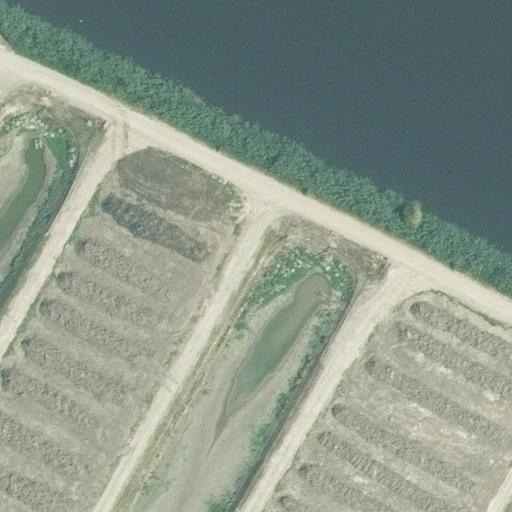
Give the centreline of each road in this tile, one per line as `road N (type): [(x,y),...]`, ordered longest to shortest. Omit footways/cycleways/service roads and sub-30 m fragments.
road 1 (track): [(97,511),(272,193)]
road 2 (track): [(255,511),(398,258)]
road 3 (track): [(0,354),(130,122)]
